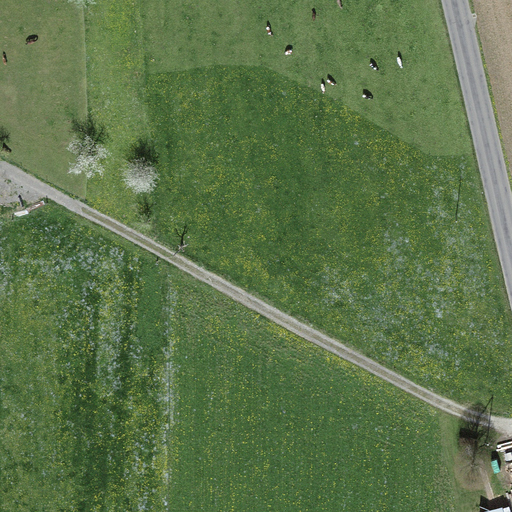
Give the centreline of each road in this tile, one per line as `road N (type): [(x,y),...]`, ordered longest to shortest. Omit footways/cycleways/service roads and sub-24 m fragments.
road 1 (track): [(0,165),(468,413),(511,418)]
road 2 (tertiary): [(453,0),(511,263)]
